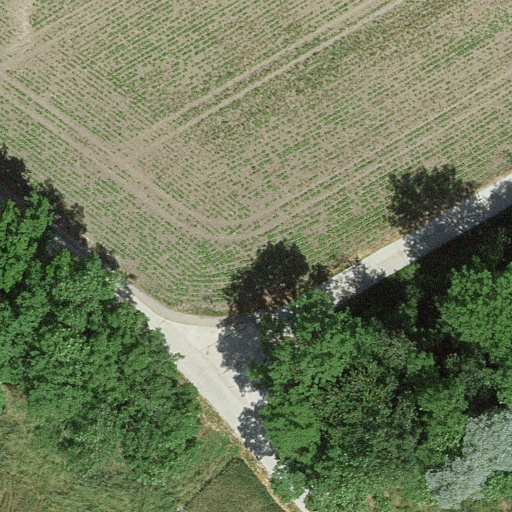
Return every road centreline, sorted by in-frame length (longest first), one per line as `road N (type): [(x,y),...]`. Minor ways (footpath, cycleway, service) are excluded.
road 1 (track): [(0,201),(193,351),(328,511)]
road 2 (track): [(193,351),(361,289),(511,193)]
